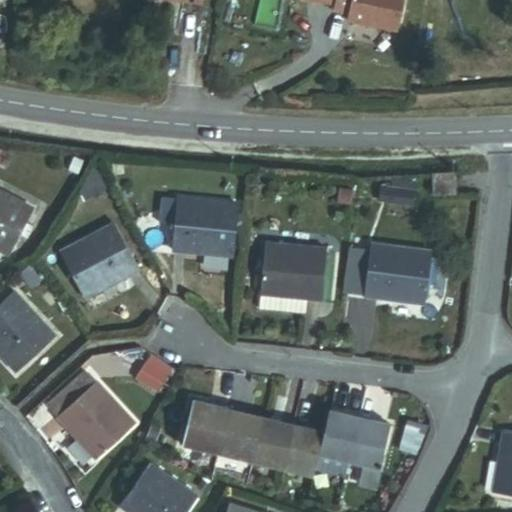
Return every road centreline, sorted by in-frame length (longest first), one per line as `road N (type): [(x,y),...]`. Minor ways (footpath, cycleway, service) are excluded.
road 1 (tertiary): [(499,132),(73,115),(0,101)]
road 2 (residential): [(468,387),(221,356),(177,333)]
road 3 (residential): [(479,351),(499,132)]
road 4 (residential): [(414,511),(468,387)]
